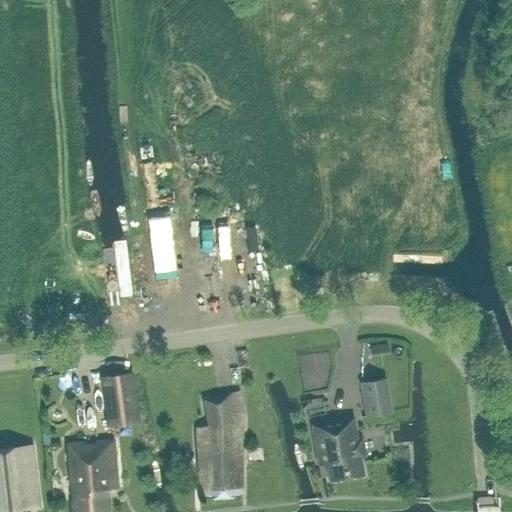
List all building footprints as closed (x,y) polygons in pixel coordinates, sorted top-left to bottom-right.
[(156,226),(157,243),(188,242),(188,225),(156,226)] [(128,246),(132,295),(149,294),(151,326),(168,324),(162,244),(128,246)] [(266,400),(255,354),(232,358),(242,404),(266,400)] [(139,423),(132,371),(98,376),(99,385),(102,385),(106,417),(105,417),(104,417),(105,427),(139,423)] [(366,416),(390,412),(384,378),(360,382),(366,416)] [(255,417),(218,424),(231,498),(260,492),(251,443),(260,441),(255,417)] [(312,425),(318,464),(327,463),(330,481),(363,475),(360,457),(363,457),(364,454),(362,440),(359,438),(357,438),(353,418),(312,425)] [(201,428),(178,432),(182,452),(189,451),(199,504),(231,498),(218,424),(201,428)] [(116,488),(113,441),(67,445),(72,511),(108,511),(107,489),(116,488)] [(27,511),(27,508),(38,507),(31,445),(0,448),(0,511),(27,511)]
